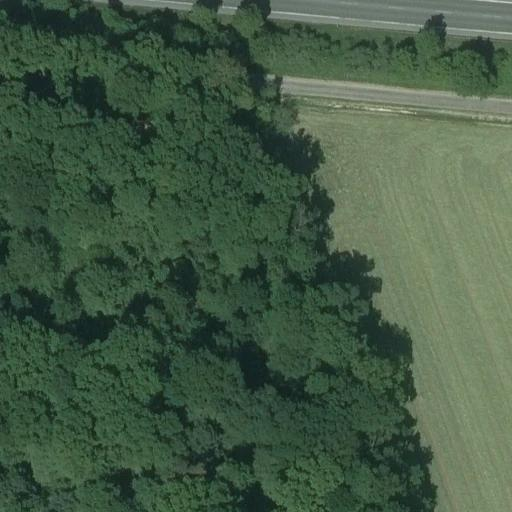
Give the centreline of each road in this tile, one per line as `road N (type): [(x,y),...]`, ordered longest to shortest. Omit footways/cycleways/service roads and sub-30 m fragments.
road 1 (unclassified): [(0,60),(511,108)]
road 2 (primary): [(511,18),(298,0)]
